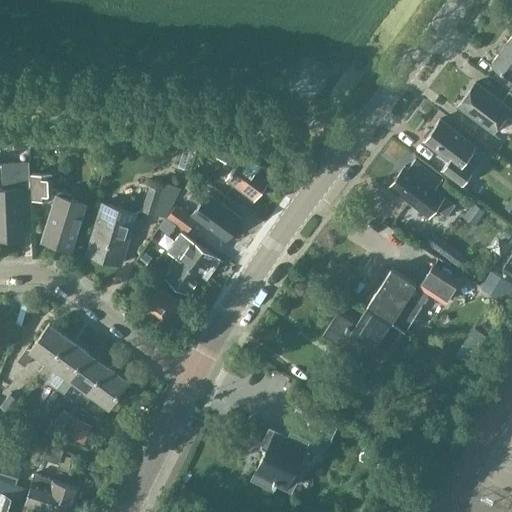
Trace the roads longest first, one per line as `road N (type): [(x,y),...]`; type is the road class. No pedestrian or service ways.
road 1 (tertiary): [(194,380),(292,220),(461,0)]
road 2 (residential): [(0,273),(52,274),(194,380)]
road 3 (tertiary): [(131,511),(194,380)]
